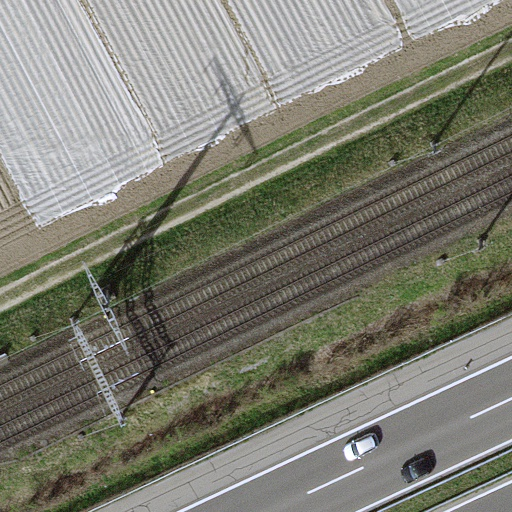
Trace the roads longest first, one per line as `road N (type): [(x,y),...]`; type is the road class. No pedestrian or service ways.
road 1 (track): [(511,53),(0,307)]
road 2 (motorway): [(511,398),(268,511)]
